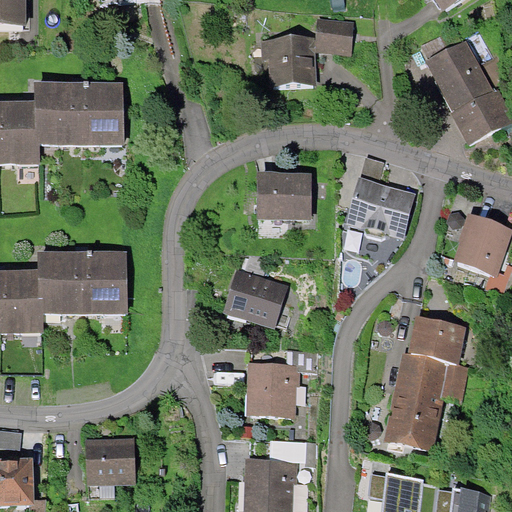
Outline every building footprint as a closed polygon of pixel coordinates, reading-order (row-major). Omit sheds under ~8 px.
[(26,0),(0,0),(0,24),(27,24),(26,0)] [(460,0),(434,0),(443,12),(460,0)] [(354,21),(318,19),(314,37),(315,52),(351,56),(354,21)] [(429,59),(461,42),(455,30),(422,47),(429,59)] [(270,60),(272,86),(317,83),(316,68),(315,52),(314,37),(261,40),(262,61),(270,60)] [(494,91),(466,40),(461,42),(429,59),(425,61),(449,106),(453,112),(451,113),(469,145),(511,122),(511,113),(498,88),(494,91)] [(123,81),(35,82),(35,101),(35,134),(40,134),(40,144),(124,144),(123,81)] [(35,134),(35,101),(0,101),(0,163),(40,163),(40,144),(40,134),(35,134)] [(366,158),(361,178),(379,183),(384,163),(366,158)] [(311,219),(312,173),(274,172),(259,172),(258,218),(311,219)] [(361,178),(359,177),(346,223),(365,229),(386,235),(403,240),(416,193),(389,186),(379,183),(361,178)] [(511,228),(489,220),(470,213),(453,260),(491,274),(497,276),(498,272),(511,233),(511,228)] [(386,235),(365,229),(367,235),(381,238),(386,235)] [(127,251),(38,251),(38,271),(38,303),(43,303),(43,314),(127,313),(127,251)] [(511,270),(511,266),(508,265),(504,275),(498,272),(497,276),(491,274),(485,288),(503,295),(511,270)] [(289,285),(237,269),(230,289),(223,313),(275,329),(289,285)] [(38,303),(38,271),(0,270),(0,332),(43,333),(43,314),(43,303),(38,303)] [(467,327),(417,316),(411,341),(408,353),(449,362),(458,364),(467,327)] [(287,352),(287,364),(298,365),(298,372),(300,372),(318,373),(318,353),(287,352)] [(449,362),(408,353),(404,352),(394,393),(384,441),(432,452),(445,396),(442,396),(449,362)] [(287,364),(249,362),(247,390),(246,415),(296,417),(297,405),(297,386),(300,386),(300,372),(298,372),(298,365),(287,364)] [(445,396),(462,400),(469,367),(458,364),(449,362),(442,396),(445,396)] [(306,387),(300,386),(297,386),(297,405),(306,405),(306,387)] [(0,431),(0,447),(20,450),(22,433),(0,431)] [(108,439),(86,439),(87,485),(100,485),(114,485),(136,484),(135,438),(108,439)] [(271,440),(270,460),(299,462),(298,466),(315,467),(317,443),(271,440)] [(34,500),(33,458),(0,458),(0,505),(30,505),(34,505),(34,500)] [(270,460),(246,459),(245,482),(245,484),(244,510),(243,511),(292,511),(294,484),(297,485),(298,466),(299,462),(270,460)] [(368,496),(383,499),(383,502),(381,511),(420,511),(424,479),(386,473),(386,477),(371,474),(368,496)] [(306,511),(308,485),(297,485),(294,484),(292,511),(306,511)] [(114,499),(114,485),(100,485),(100,499),(114,499)] [(453,491),(439,490),(435,511),(489,511),(492,495),(461,487),(461,489),(454,488),(453,491)] [(46,511),(46,500),(34,500),(34,505),(30,505),(30,511),(46,511)] [(381,511),(383,502),(369,500),(367,511),(381,511)]
